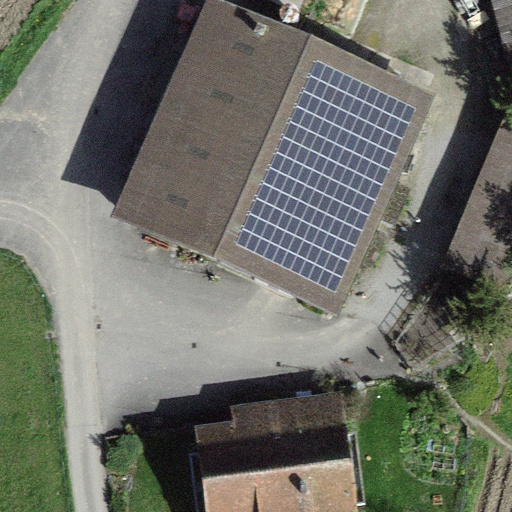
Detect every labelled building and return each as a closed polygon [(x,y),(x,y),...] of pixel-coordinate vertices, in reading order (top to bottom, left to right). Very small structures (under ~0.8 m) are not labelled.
[(258,0),(298,16),(305,0),(258,0)] [(511,0),(498,0),(511,61),(511,0)] [(248,39),(167,231),(348,308),(429,116),(248,39)] [(511,276),(511,126),(453,263),(507,287),(511,276)] [(357,511),(342,410),(189,433),(200,511),(357,511)]
